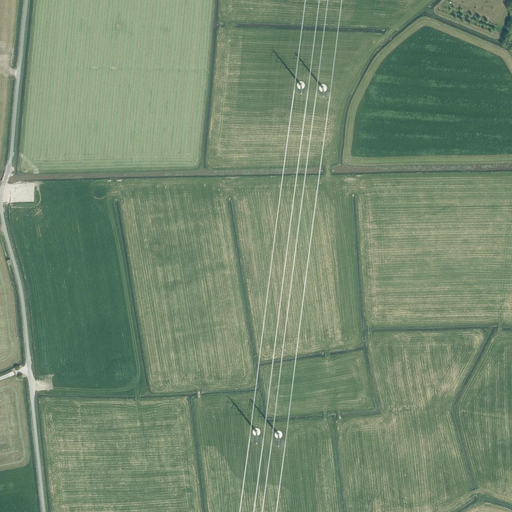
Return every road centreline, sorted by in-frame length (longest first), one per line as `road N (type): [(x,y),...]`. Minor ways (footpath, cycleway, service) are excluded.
road 1 (unclassified): [(43,511),(19,284),(0,212)]
road 2 (unclassified): [(0,193),(25,0)]
